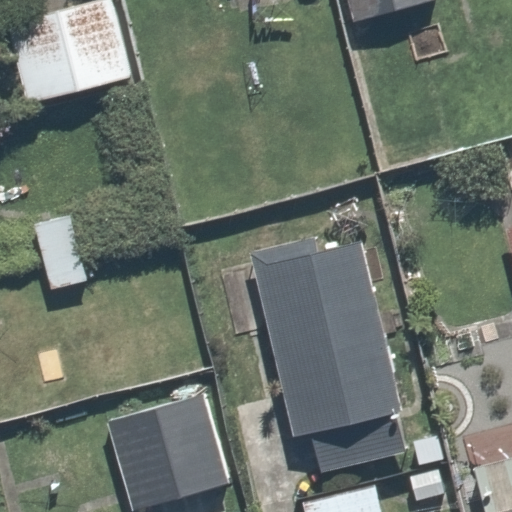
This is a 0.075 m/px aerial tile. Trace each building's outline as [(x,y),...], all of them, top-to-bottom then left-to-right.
[(118,0),(65,0),(16,15),(42,100),(140,70),(118,0)] [(433,0),(353,0),(357,18),(434,1),(433,0)] [(93,208),(32,216),(40,288),(101,281),(93,208)] [(295,430),(317,426),(326,470),(411,452),(402,408),(413,406),(377,231),(259,256),(295,430)] [(212,386),(109,415),(136,506),(239,477),(212,386)] [(511,511),(511,429),(470,438),(485,511),(511,511)] [(303,498),(306,511),(394,511),(387,478),(303,498)]
